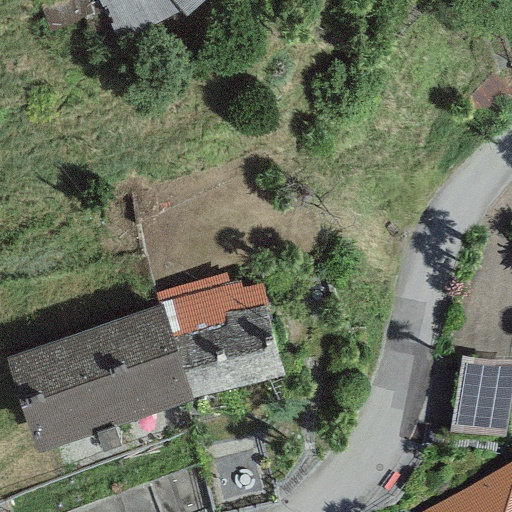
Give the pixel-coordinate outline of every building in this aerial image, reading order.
[(200,0),(100,0),(118,37),(179,7),(187,14),(200,0)] [(283,368),(262,297),(259,279),(241,284),(240,279),(163,300),(174,334),(193,391),(283,368)] [(163,300),(6,352),(36,444),(193,391),(174,334),(163,300)] [(511,400),(511,374),(460,366),(448,438),(504,448),(511,400)] [(511,511),(511,467),(432,511),(511,511)]
